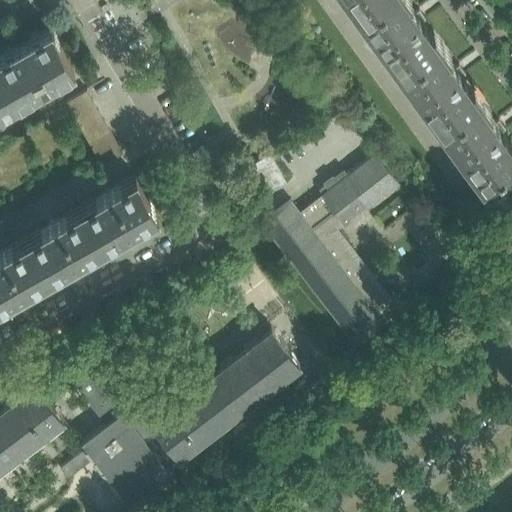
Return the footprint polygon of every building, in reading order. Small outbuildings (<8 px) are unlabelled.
[(350,0),(360,13),(377,0),(350,0)] [(425,16),(420,9),(418,6),(414,9),(408,1),(409,0),(408,0),(377,0),(360,13),(400,68),(441,39),(432,26),(429,28),(427,26),(421,18),(425,16)] [(50,25),(19,42),(0,53),(0,63),(19,96),(73,65),(50,25)] [(465,71),(460,64),(458,61),(454,64),(448,56),(449,55),(447,53),(450,51),(441,39),(400,68),(440,124),(481,94),(472,81),(469,84),(467,81),(461,73),(465,71)] [(0,63),(0,106),(19,96),(0,63)] [(93,100),(86,89),(66,99),(72,111),(93,100)] [(481,94),(440,124),(480,179),(485,175),(486,177),(495,170),(494,169),(511,156),(511,139),(510,137),(509,139),(507,136),(501,128),(505,126),(504,124),(498,116),(494,119),(488,111),(489,111),(487,108),(490,106),(481,94)] [(78,121),(99,110),(93,100),(72,111),(78,121)] [(84,131),(104,120),(99,110),(78,121),(84,131)] [(89,142),(110,130),(104,120),(84,131),(89,142)] [(110,130),(89,142),(95,152),(116,140),(110,130)] [(122,151),(121,150),(116,140),(95,152),(101,163),(122,151)] [(384,324),(404,309),(393,295),(390,297),(335,226),(343,220),(345,222),(372,201),(371,200),(396,181),(396,182),(398,181),(374,151),(373,152),(374,153),(349,172),(348,171),(321,192),(323,194),(300,212),(291,200),(290,199),(262,221),(263,222),(264,221),(286,250),(285,250),(286,252),(287,251),(309,280),(308,280),(309,282),(310,281),(332,310),(331,310),(332,312),(333,311),(355,339),(354,340),(355,342),(382,321),(384,324)] [(246,165),(255,181),(261,192),(284,178),(269,152),(246,165)] [(103,244),(133,226),(157,213),(135,173),(80,205),(103,244)] [(48,275),(71,262),(103,244),(80,205),(26,236),(48,275)] [(0,302),(25,288),(48,275),(26,236),(0,250),(0,302)] [(271,325),(165,405),(157,411),(154,414),(154,413),(152,414),(152,415),(150,417),(178,453),(179,454),(200,438),(199,437),(223,419),(223,420),(225,419),(224,418),(247,400),(248,401),(249,400),(249,399),(272,382),(274,381),(273,381),(295,363),(296,364),(299,362),(271,325)] [(178,453),(150,417),(101,353),(75,373),(80,379),(75,382),(105,421),(81,439),(134,508),(175,476),(165,463),(178,453)] [(335,382),(348,372),(341,363),(328,374),(329,374),(304,393),(310,401),(312,400),(335,382)] [(35,380),(0,406),(0,465),(63,417),(35,380)] [(78,468),(70,457),(59,465),(66,474),(67,476),(70,474),(78,468)]
